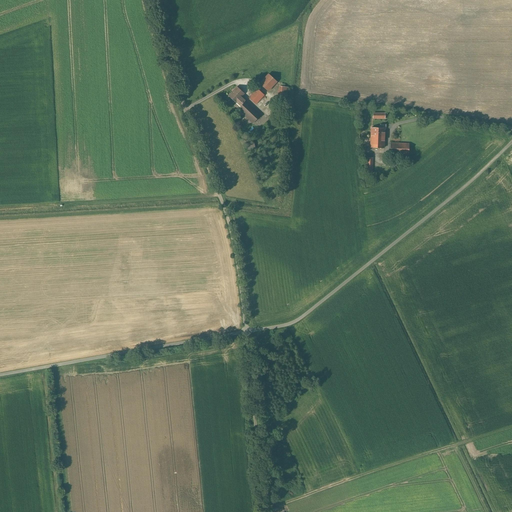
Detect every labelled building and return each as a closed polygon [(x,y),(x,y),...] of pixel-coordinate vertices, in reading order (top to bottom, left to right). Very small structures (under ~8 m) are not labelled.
[(268,74),(260,83),(268,91),(277,81),(268,74)] [(288,87),(279,86),(276,102),(285,104),(288,87)] [(237,102),(241,106),(245,101),(241,97),(244,93),(237,88),(233,93),(232,92),(229,96),(236,102),(237,102)] [(265,95),(258,88),(249,98),(256,104),(265,95)] [(246,101),(245,101),(241,106),(238,110),(253,123),(261,115),(256,110),(257,109),(256,108),(255,109),(246,101)] [(385,110),(378,110),(378,113),(373,113),(373,118),(385,118),(385,110)] [(384,148),(385,128),(380,128),(371,127),(370,147),(384,148)] [(409,144),(390,143),(390,154),(408,154),(409,144)]
